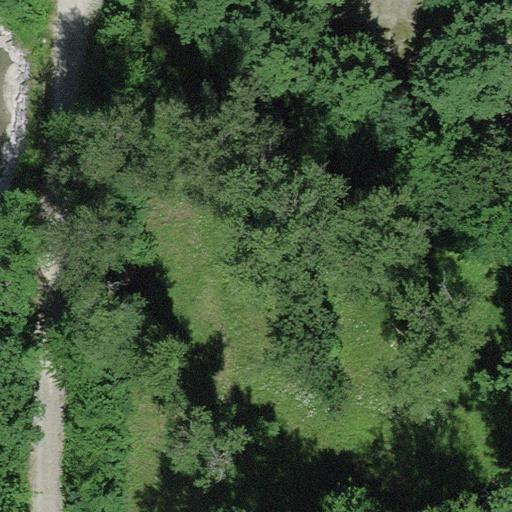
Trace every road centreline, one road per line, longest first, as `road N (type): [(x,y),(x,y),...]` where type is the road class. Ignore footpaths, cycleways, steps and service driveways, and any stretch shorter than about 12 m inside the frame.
road 1 (track): [(81,0),(60,229),(55,511)]
road 2 (track): [(211,0),(511,144)]
